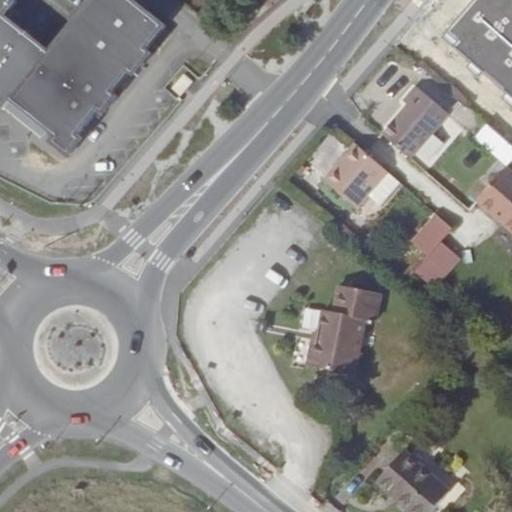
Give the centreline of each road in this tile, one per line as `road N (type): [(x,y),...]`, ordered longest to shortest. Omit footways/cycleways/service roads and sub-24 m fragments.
road 1 (tertiary): [(260,129),(80,289)]
road 2 (tertiary): [(129,327),(164,261),(260,129)]
road 3 (primary): [(70,407),(156,448),(254,511)]
road 4 (primary): [(273,511),(130,367)]
road 5 (tertiary): [(366,0),(260,129)]
